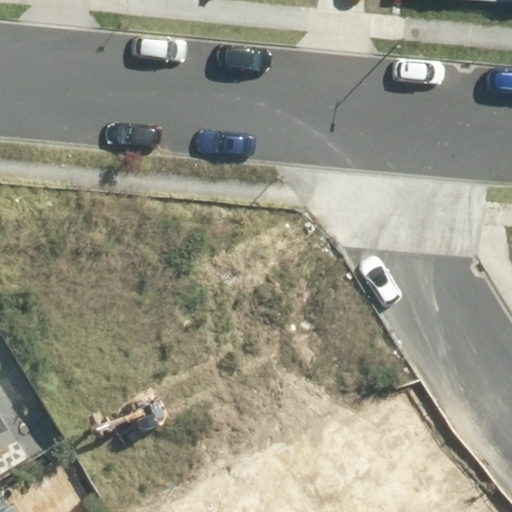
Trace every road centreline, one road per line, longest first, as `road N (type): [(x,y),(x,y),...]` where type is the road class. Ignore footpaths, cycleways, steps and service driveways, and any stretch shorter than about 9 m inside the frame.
road 1 (residential): [(0,69),(360,100)]
road 2 (residential): [(511,408),(477,367),(424,271),(360,100)]
road 3 (residential): [(360,100),(511,109)]
